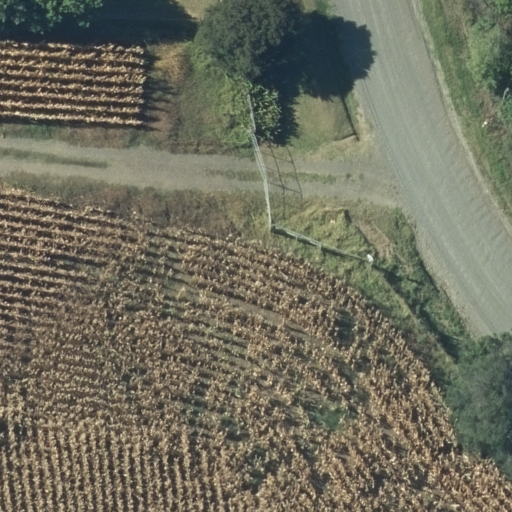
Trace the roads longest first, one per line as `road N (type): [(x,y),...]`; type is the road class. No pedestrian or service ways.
road 1 (track): [(0,154),(258,178),(435,183)]
road 2 (tertiary): [(511,298),(435,183),(379,0)]
